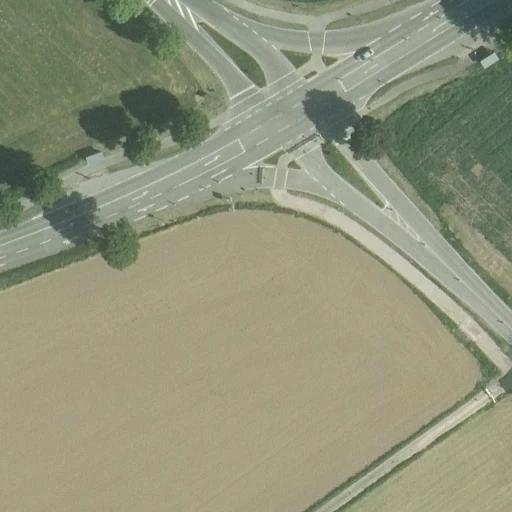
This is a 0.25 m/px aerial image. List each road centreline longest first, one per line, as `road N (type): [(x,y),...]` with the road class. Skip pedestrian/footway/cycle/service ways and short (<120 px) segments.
road 1 (secondary): [(434,25),(339,43),(290,42),(174,3)]
road 2 (secondary): [(180,174),(325,184),(406,229)]
road 3 (unclassified): [(320,511),(511,375)]
road 4 (secondary): [(0,253),(180,174)]
road 5 (secondary): [(292,112),(434,25)]
road 6 (tertiary): [(292,112),(406,229)]
road 7 (tertiary): [(174,3),(292,112)]
road 8 (tertiary): [(406,229),(511,332)]
road 9 (secondary): [(180,174),(292,112)]
